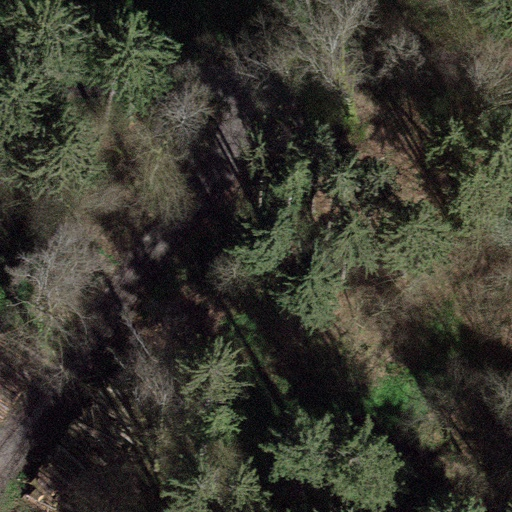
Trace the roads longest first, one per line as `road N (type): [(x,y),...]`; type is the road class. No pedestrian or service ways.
road 1 (track): [(511,103),(296,67),(0,77)]
road 2 (track): [(296,67),(0,447)]
